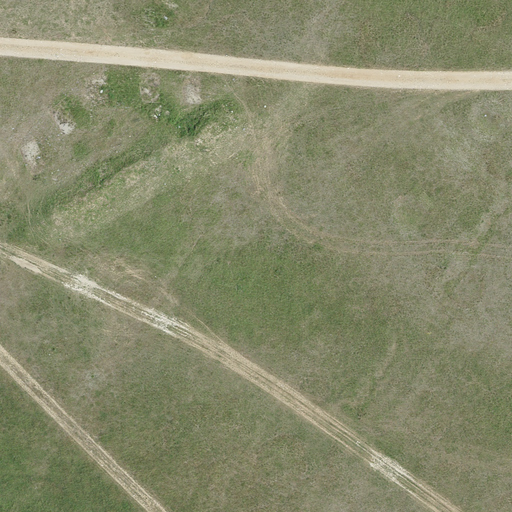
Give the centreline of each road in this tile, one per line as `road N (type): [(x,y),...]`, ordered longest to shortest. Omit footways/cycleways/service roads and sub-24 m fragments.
road 1 (track): [(0,246),(175,327),(314,413),(445,511)]
road 2 (track): [(511,78),(0,44)]
road 3 (track): [(164,511),(0,348)]
